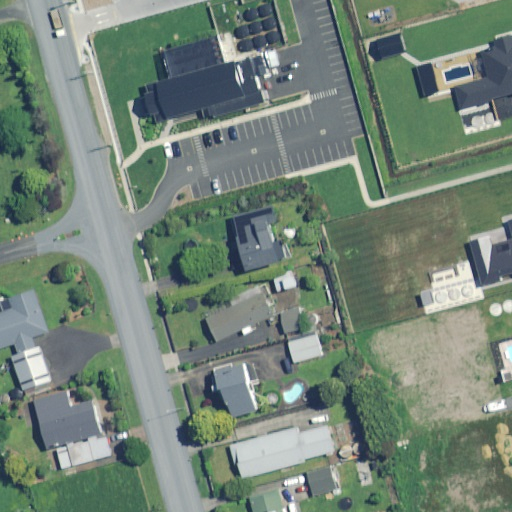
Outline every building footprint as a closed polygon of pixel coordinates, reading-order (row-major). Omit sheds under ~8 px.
[(404,30),(380,37),(385,56),(409,50),(404,30)] [(459,84),(465,106),(511,93),(511,33),(499,37),(501,45),(486,49),(493,75),(459,84)] [(255,53),(150,82),(160,120),(206,108),(208,117),(268,100),(255,53)] [(435,59),(420,63),(429,94),(443,90),(435,59)] [(281,219),(277,203),(232,215),(241,248),(246,247),(252,268),(292,257),(287,238),(280,240),(274,220),(281,219)] [(473,239),(484,283),(511,275),(511,238),(495,243),(493,234),(473,239)] [(298,287),(293,272),(274,277),(279,292),(298,287)] [(0,312),(0,348),(18,342),(21,351),(13,354),(26,389),(54,380),(41,345),(38,346),(35,336),(51,330),(36,289),(12,297),(15,308),(0,312)] [(208,317),(219,340),(276,313),(265,290),(208,317)] [(301,306),(284,310),(285,321),(288,332),(307,327),(301,306)] [(318,334),(292,341),(297,361),(324,353),(318,334)] [(247,362),(219,370),(232,416),(260,408),(247,362)] [(69,390),(36,399),(49,447),(104,432),(95,399),(73,405),(69,390)] [(299,426),(233,445),(243,477),(338,451),(330,424),(300,433),(299,426)] [(108,435),(70,446),(75,464),(113,454),(108,435)] [(333,465),(310,472),(316,495),(339,488),(333,465)] [(281,490),(252,498),(256,511),(288,511),(287,507),(286,507),(281,490)]
